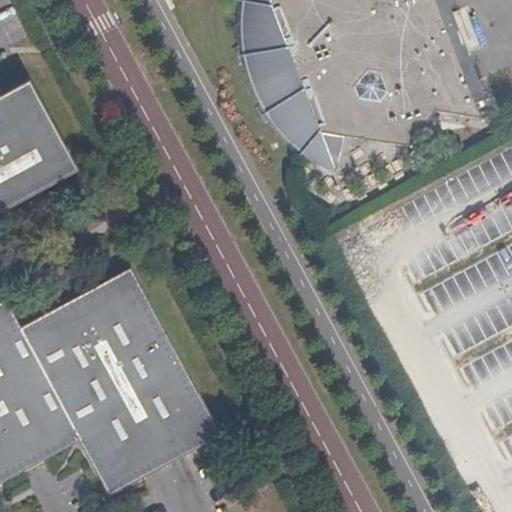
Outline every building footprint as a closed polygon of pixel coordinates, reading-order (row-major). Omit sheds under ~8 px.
[(254,15),(265,0),(243,0),(240,33),(241,40),(254,15)] [(298,142),(347,149),(350,137),(408,147),(436,114),(482,123),(477,107),(487,100),(445,0),(265,0),(254,15),(241,40),(243,61),(251,93),(265,120),(273,131),(298,142)] [(0,214),(78,171),(28,79),(0,94),(0,214)] [(338,182),(347,149),(298,142),(273,131),(281,142),(300,160),(319,172),(338,182)] [(4,300),(0,302),(0,482),(78,439),(110,497),(218,436),(129,269),(19,328),(4,300)]
